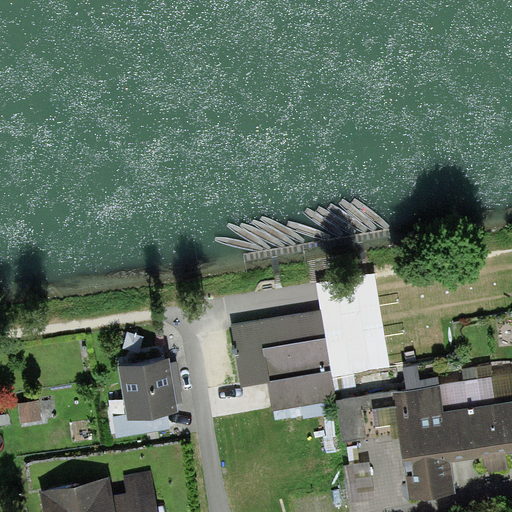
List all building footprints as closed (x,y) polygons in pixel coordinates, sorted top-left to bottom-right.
[(273,411),(336,400),(320,308),(231,324),(242,387),(268,383),(273,411)] [(170,358),(119,366),(127,415),(128,421),(168,415),(179,413),(170,358)] [(463,369),(465,381),(493,377),(491,364),(463,369)] [(403,367),(407,389),(440,384),(438,377),(419,380),(417,365),(403,367)] [(407,389),(393,392),(395,405),(403,460),(404,460),(410,501),(456,494),(451,462),(484,457),(487,474),(508,471),(506,453),(511,452),(511,373),(493,377),(465,381),(440,384),(407,389)] [(395,405),(393,392),(336,401),(342,442),(366,438),(362,410),(395,405)] [(39,400),(18,403),(21,423),(43,420),(39,400)] [(170,429),(168,415),(128,421),(127,415),(113,417),(116,437),(170,429)] [(345,466),(351,502),(375,499),(369,462),(345,466)] [(110,478),(41,491),(44,511),(158,511),(151,471),(124,476),(128,493),(114,496),(110,478)]
